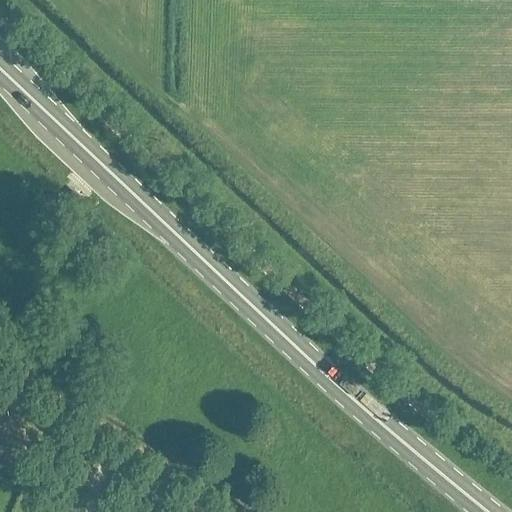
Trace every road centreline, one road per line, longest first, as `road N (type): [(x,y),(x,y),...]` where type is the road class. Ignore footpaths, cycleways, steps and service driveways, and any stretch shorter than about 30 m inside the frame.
road 1 (primary): [(488,511),(0,76)]
road 2 (unclassified): [(190,511),(0,387)]
